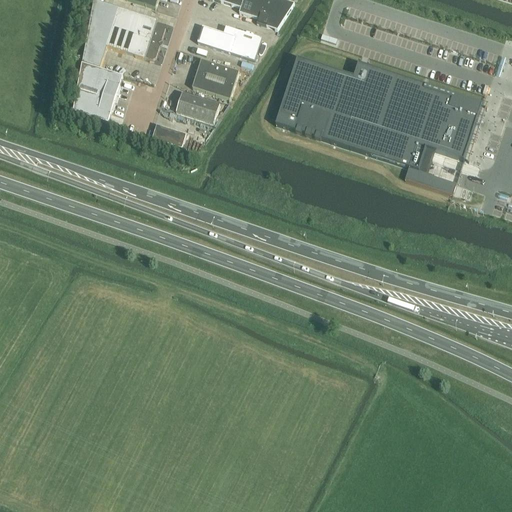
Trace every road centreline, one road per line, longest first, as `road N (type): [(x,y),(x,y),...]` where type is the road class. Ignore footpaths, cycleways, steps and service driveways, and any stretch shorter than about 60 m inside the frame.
road 1 (primary): [(0,152),(307,271),(511,339)]
road 2 (primary): [(511,313),(0,148)]
road 3 (unclassified): [(189,0),(150,119)]
